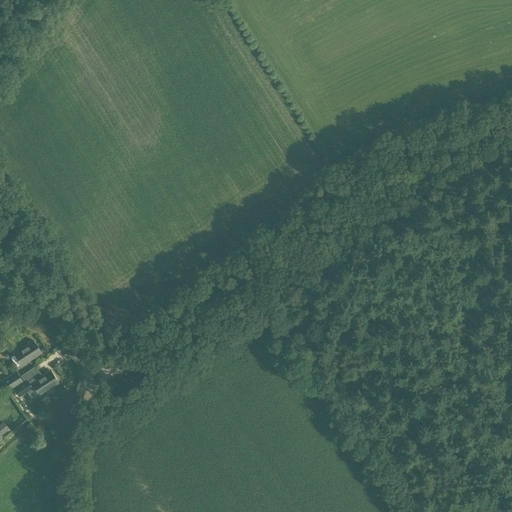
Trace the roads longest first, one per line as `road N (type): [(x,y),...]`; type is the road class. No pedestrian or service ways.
road 1 (track): [(86,376),(128,366),(384,188),(465,136),(511,118)]
road 2 (unclassified): [(67,511),(67,455),(86,376),(40,299)]
